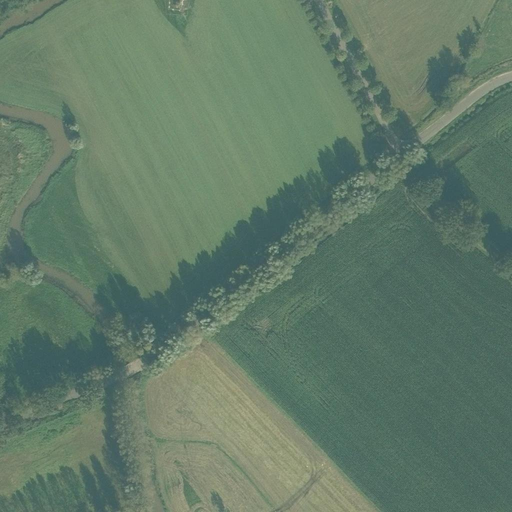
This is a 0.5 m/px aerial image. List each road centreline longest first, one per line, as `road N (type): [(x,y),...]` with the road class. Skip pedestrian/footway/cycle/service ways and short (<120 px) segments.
road 1 (unclassified): [(0,424),(139,364),(400,155)]
road 2 (unclassified): [(400,155),(318,0)]
road 3 (track): [(400,155),(435,205),(511,271)]
road 4 (residential): [(400,155),(467,97),(511,75)]
